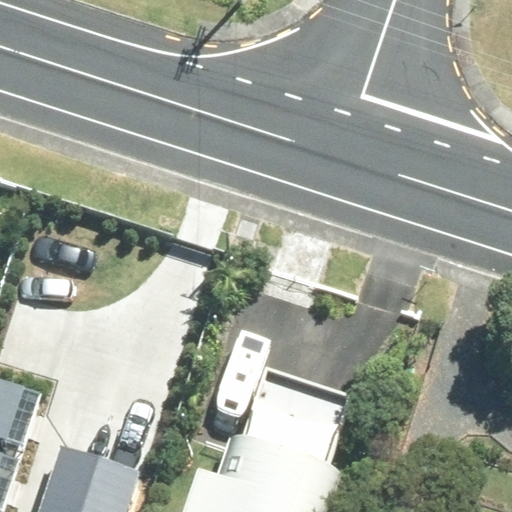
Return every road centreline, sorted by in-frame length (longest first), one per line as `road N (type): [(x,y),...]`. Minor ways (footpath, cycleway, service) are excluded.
road 1 (secondary): [(0,44),(343,152)]
road 2 (secondary): [(343,152),(511,206)]
road 3 (residential): [(395,0),(343,152)]
